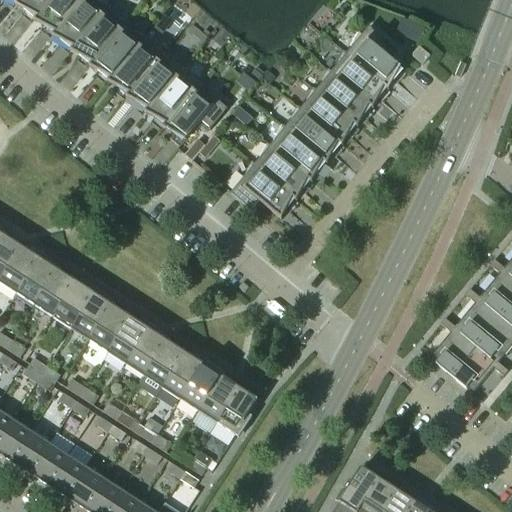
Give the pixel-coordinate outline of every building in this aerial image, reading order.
[(15,9),(22,0),(9,0),(18,4),(15,8),(15,9)] [(34,24),(53,0),(22,0),(15,9),(36,19),(33,23),(33,24),(34,24)] [(52,39),(84,0),(53,0),(34,24),(55,35),(52,39)] [(71,55),(109,9),(95,2),(92,0),(84,0),(52,39),(73,50),(70,54),(71,55)] [(89,70),(127,24),(114,18),(107,12),(110,9),(109,9),(71,55),(92,65),(89,69),(89,70)] [(108,85),(146,39),(132,33),(126,27),(128,24),(127,24),(89,70),(110,81),(107,85),(108,85)] [(400,70),(382,54),(385,51),(385,52),(387,50),(369,28),(361,38),(359,35),(352,49),(346,56),(343,54),(343,55),(388,92),(401,70),(400,70)] [(126,101),(164,55),(151,48),(144,43),(147,40),(146,39),(108,85),(129,96),(125,100),(126,101)] [(430,58),(419,49),(411,58),(422,67),(430,58)] [(145,116),(183,70),(169,63),(163,58),(165,55),(164,55),(126,101),(147,111),(144,115),(145,116)] [(388,92),(343,55),(336,68),(331,75),(328,72),(328,73),(373,111),(384,90),(388,93),(388,92)] [(163,131),(201,85),(188,79),(181,73),(183,70),(145,116),(166,127),(162,131),(163,131)] [(373,111),(328,73),(321,87),(316,93),(313,91),(312,92),(358,129),(369,108),(372,111),(373,112),(373,111)] [(210,133),(227,112),(218,104),(220,101),(206,94),(200,89),(202,86),(201,85),(163,131),(184,142),(186,143),(201,124),(209,131),(208,131),(210,133)] [(358,129),(312,92),(306,105),(300,112),(297,109),(297,110),(343,148),(353,127),(357,130),(358,129)] [(343,148),(297,110),(290,123),(285,130),(282,128),(282,129),(327,166),(338,145),(342,148),(342,149),(343,148)] [(327,166),(282,129),(275,142),(270,149),(267,146),(266,147),(312,185),(323,164),(327,167),(327,166)] [(312,185),(266,147),(260,160),(254,167),(251,165),(251,166),(297,203),(297,202),(307,182),(311,186),(312,185)] [(297,203),(251,166),(244,179),(230,196),(251,214),(253,212),(252,211),(258,203),(281,222),(292,201),(296,204),(297,203)] [(0,282),(21,250),(4,238),(5,237),(6,236),(5,235),(0,242),(0,282)] [(0,285),(16,297),(42,256),(41,257),(38,261),(21,250),(0,282),(0,285)] [(34,308),(59,270),(42,256),(16,297),(34,308)] [(511,304),(511,277),(504,270),(494,263),(490,268),(499,276),(479,300),(501,318),(511,304)] [(53,320),(76,285),(58,274),(59,272),(60,271),(59,270),(34,308),(53,320)] [(71,332),(97,292),(97,291),(96,292),(93,297),(76,285),(53,320),(71,332)] [(89,344),(114,306),(97,292),(71,332),(89,344)] [(476,347),(501,318),(479,300),(470,292),(465,298),(475,306),(455,330),(476,347)] [(511,304),(501,318),(511,327),(511,304)] [(107,356),(130,321),(113,309),(114,308),(115,307),(114,306),(89,344),(107,356)] [(511,327),(501,318),(476,347),(498,365),(511,348),(511,327)] [(126,367),(152,327),(151,327),(150,327),(150,328),(148,332),(130,321),(107,356),(126,367)] [(476,347),(455,330),(445,322),(440,327),(450,335),(429,361),(450,379),(476,347)] [(144,379),(168,341),(152,327),(126,367),(144,379)] [(0,348),(6,352),(12,343),(0,335),(0,348)] [(162,391),(185,356),(167,345),(168,343),(169,343),(169,342),(168,341),(144,379),(162,391)] [(19,361),(25,352),(12,343),(6,352),(19,361)] [(472,397),(493,371),(503,379),(508,374),(498,365),(476,347),(450,379),(472,397)] [(180,403),(206,363),(205,362),(205,363),(202,367),(185,356),(162,391),(180,403)] [(16,366),(3,357),(0,361),(0,365),(11,373),(16,366)] [(41,378),(47,369),(34,361),(28,370),(41,378)] [(198,414),(223,376),(206,363),(180,403),(198,414)] [(54,387),(60,378),(47,369),(41,378),(54,387)] [(41,378),(28,370),(23,377),(36,385),(41,378)] [(216,426),(239,391),(222,380),(223,378),(224,377),(223,376),(198,414),(216,426)] [(54,387),(41,378),(36,385),(50,394),(54,387)] [(79,399),(85,391),(72,382),(66,391),(79,399)] [(98,399),(85,391),(79,399),(93,408),(98,399)] [(248,418),(258,403),(239,391),(216,426),(235,438),(236,438),(238,440),(237,440),(238,441),(252,420),(251,419),(248,418)] [(71,412),(76,405),(63,396),(58,403),(71,412)] [(89,413),(76,405),(71,412),(85,420),(89,413)] [(121,414),(108,406),(102,414),(116,423),(121,414)] [(0,441),(13,422),(0,413),(0,441)] [(134,423),(121,414),(116,423),(129,431),(134,423)] [(112,428),(99,419),(94,427),(108,435),(112,428)] [(0,457),(11,465),(31,434),(13,422),(0,441),(0,457)] [(125,437),(112,428),(108,435),(121,444),(125,437)] [(157,438),(144,429),(139,438),(152,446),(157,438)] [(29,477),(49,446),(31,434),(11,465),(29,477)] [(165,455),(171,446),(157,438),(152,446),(165,455)] [(149,452),(135,443),(130,450),(144,459),(149,452)] [(49,490),(69,459),(49,446),(29,477),(49,490)] [(162,460),(149,452),(144,459),(157,467),(162,460)] [(194,461),(180,453),(175,461),(188,470),(194,461)] [(65,500),(85,469),(69,459),(49,490),(65,500)] [(201,479),(207,470),(194,461),(188,470),(201,479)] [(180,482),(185,475),(172,466),(167,474),(180,482)] [(83,511),(104,481),(85,469),(65,500),(83,511)] [(348,511),(361,511),(380,482),(361,470),(352,485),(350,484),(350,483),(349,483),(335,504),(336,504),(338,505),(348,511)] [(198,484),(185,475),(180,482),(193,491),(198,484)] [(109,511),(122,493),(104,481),(83,511),(109,511)] [(386,511),(398,494),(380,482),(361,511),(386,511)] [(134,511),(140,504),(122,493),(109,511),(134,511)] [(412,511),(420,501),(419,500),(418,501),(416,505),(398,494),(386,511),(412,511)] [(432,511),(420,501),(412,511),(432,511)]
